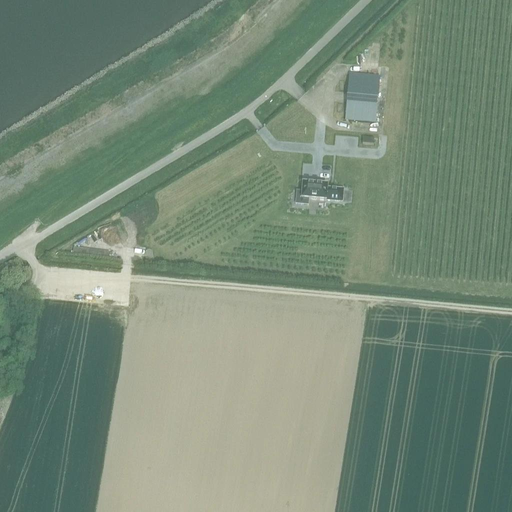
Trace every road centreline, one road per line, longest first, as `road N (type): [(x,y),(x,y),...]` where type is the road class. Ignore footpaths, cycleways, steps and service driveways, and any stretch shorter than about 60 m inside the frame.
road 1 (track): [(42,281),(110,275),(511,314)]
road 2 (unclassified): [(0,259),(249,111),(366,0)]
